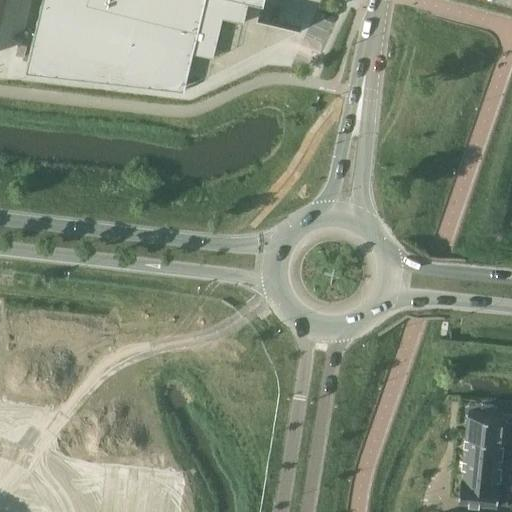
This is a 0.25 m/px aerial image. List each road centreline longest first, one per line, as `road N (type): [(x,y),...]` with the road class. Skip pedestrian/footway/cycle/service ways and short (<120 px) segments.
road 1 (secondary): [(0,251),(237,278),(280,292)]
road 2 (secondary): [(280,247),(0,217)]
road 3 (residential): [(310,321),(279,511)]
road 4 (residential): [(306,511),(340,326)]
road 5 (residential): [(0,479),(163,496)]
road 6 (secondary): [(380,301),(511,308)]
road 7 (secondary): [(511,277),(431,269),(388,255)]
road 8 (unclassified): [(358,218),(360,93)]
road 9 (unclassified): [(360,93),(327,212)]
